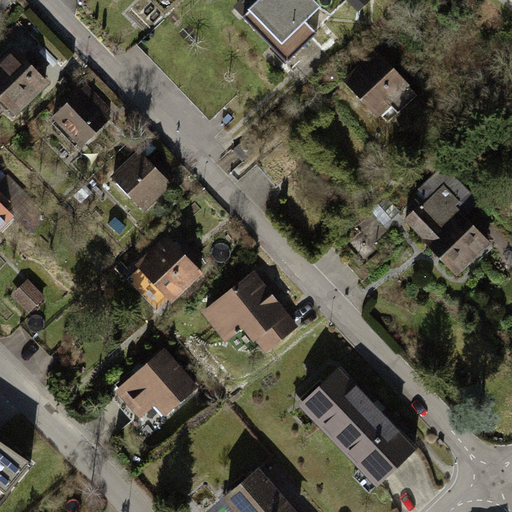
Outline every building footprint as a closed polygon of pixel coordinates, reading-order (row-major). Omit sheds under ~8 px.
[(318,5),(312,0),(263,0),(245,18),(274,48),(277,45),(292,61),(319,34),(304,19),(318,5)] [(372,0),(371,0),(350,0),(360,11),(372,0)] [(13,110),(17,113),(47,83),(17,52),(0,68),(0,95),(3,99),(3,105),(9,111),(13,110)] [(378,52),(347,81),(379,116),(381,113),(390,122),(419,95),(378,52)] [(109,109),(87,86),(55,117),(83,146),(111,120),(105,113),(109,109)] [(265,145),(254,133),(234,151),(245,163),(265,145)] [(284,143),(261,164),(281,187),(304,166),(284,143)] [(115,179),(144,210),(172,184),(142,153),(115,179)] [(423,204),(408,219),(428,240),(427,241),(457,272),(489,243),(464,216),(479,202),(446,167),(415,196),(423,204)] [(0,191),(0,229),(14,216),(5,206),(10,201),(0,191)] [(402,213),(387,197),(372,211),(386,227),(402,213)] [(334,244),(366,281),(404,248),(372,211),(334,244)] [(140,266),(173,302),(203,273),(192,262),(196,258),(186,247),(182,251),(176,245),(186,236),(176,225),(165,227),(169,238),(140,266)] [(270,349),(297,328),(278,304),(279,302),(270,291),(269,292),(255,275),(208,312),(229,338),(237,332),(238,334),(242,331),(241,329),(249,323),(270,349)] [(23,303),(31,311),(44,299),(36,290),(23,303)] [(24,323),(38,337),(62,315),(48,301),(24,323)] [(38,337),(56,354),(77,330),(62,315),(38,337)] [(197,388),(165,351),(120,390),(143,415),(161,400),(171,411),(197,388)] [(341,370),(306,403),(321,419),(319,421),(363,467),(366,465),(381,481),(416,448),(341,370)] [(0,429),(0,487),(8,493),(33,463),(0,429)] [(293,511),(258,471),(229,496),(242,511),(293,511)]
